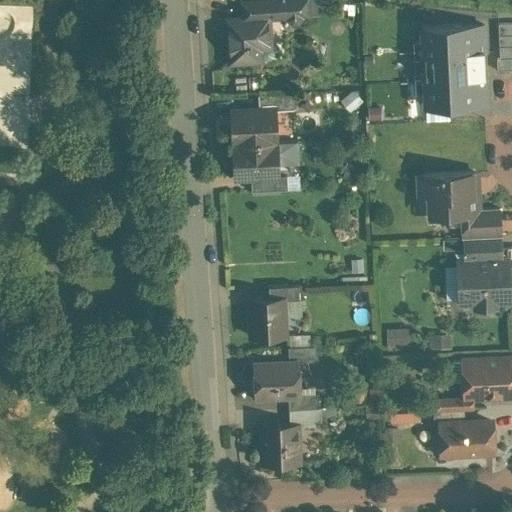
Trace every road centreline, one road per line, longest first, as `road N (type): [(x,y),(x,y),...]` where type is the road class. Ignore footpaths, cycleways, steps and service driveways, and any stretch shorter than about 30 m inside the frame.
road 1 (residential): [(219,497),(179,0)]
road 2 (residential): [(219,497),(511,488)]
